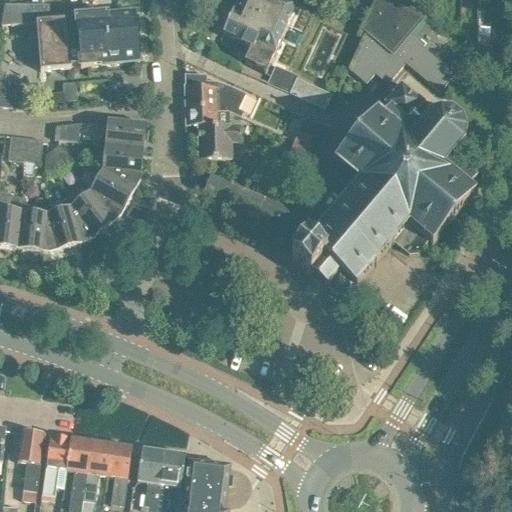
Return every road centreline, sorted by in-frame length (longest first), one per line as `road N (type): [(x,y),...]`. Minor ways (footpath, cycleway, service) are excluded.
road 1 (secondary): [(511,198),(469,298),(376,455)]
road 2 (tertiary): [(336,460),(212,387),(117,344)]
road 3 (tertiary): [(100,379),(166,403),(268,458),(310,493)]
road 4 (secondary): [(402,473),(511,278)]
road 5 (residential): [(172,110),(0,121)]
road 6 (residential): [(155,245),(166,216),(172,110)]
road 7 (tertiary): [(117,344),(0,305)]
